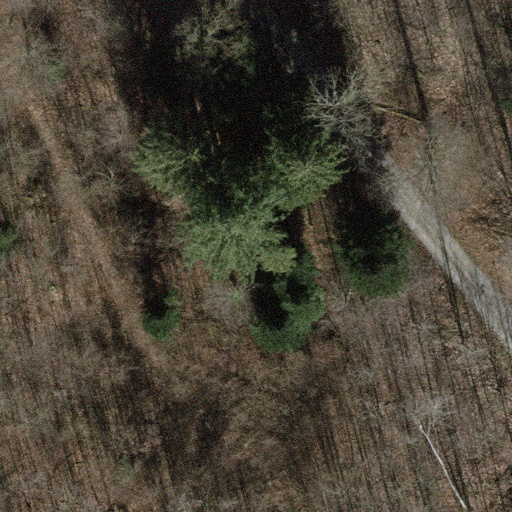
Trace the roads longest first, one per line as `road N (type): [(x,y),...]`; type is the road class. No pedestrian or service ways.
road 1 (track): [(0,112),(278,511)]
road 2 (track): [(511,320),(272,0)]
